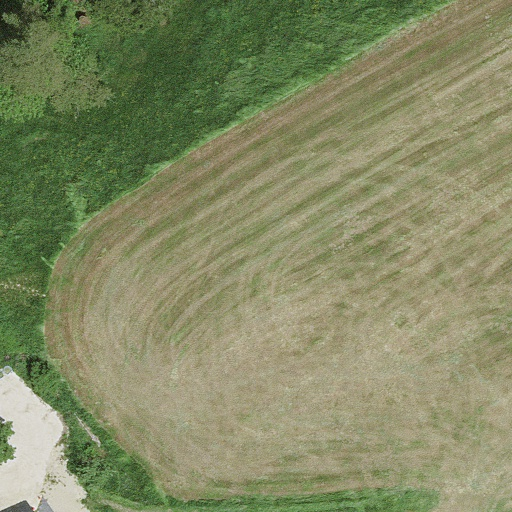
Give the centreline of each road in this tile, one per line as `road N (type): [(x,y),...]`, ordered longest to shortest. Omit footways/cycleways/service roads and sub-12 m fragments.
road 1 (track): [(0,402),(22,407),(39,433),(19,507)]
road 2 (track): [(145,511),(19,507)]
